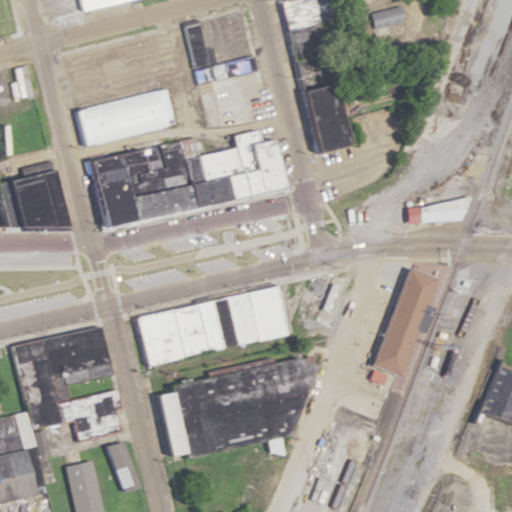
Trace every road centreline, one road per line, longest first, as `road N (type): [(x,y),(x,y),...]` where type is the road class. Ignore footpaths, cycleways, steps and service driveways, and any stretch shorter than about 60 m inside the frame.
road 1 (residential): [(158,511),(26,0)]
road 2 (residential): [(303,200),(114,245),(0,247)]
road 3 (residential): [(272,511),(377,246)]
road 4 (tertiary): [(0,326),(270,262)]
road 5 (residential): [(316,251),(256,0)]
road 6 (residential): [(0,52),(208,0)]
road 7 (tertiary): [(511,246),(316,251)]
